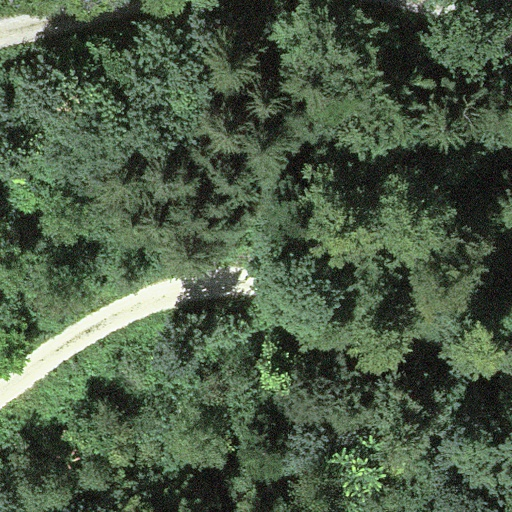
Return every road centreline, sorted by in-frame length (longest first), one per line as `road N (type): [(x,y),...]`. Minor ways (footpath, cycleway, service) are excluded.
road 1 (track): [(511,353),(352,304),(211,288),(89,329),(0,396)]
road 2 (track): [(0,36),(167,0)]
